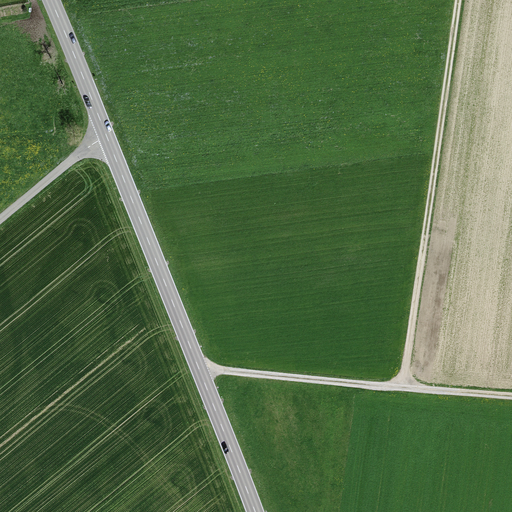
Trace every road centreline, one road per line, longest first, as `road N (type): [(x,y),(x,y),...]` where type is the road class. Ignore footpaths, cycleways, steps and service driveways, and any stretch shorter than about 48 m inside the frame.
road 1 (track): [(458,0),(401,387),(197,366)]
road 2 (secondary): [(255,511),(107,135)]
road 3 (secondary): [(107,135),(49,0)]
road 4 (unclassified): [(0,220),(107,135)]
